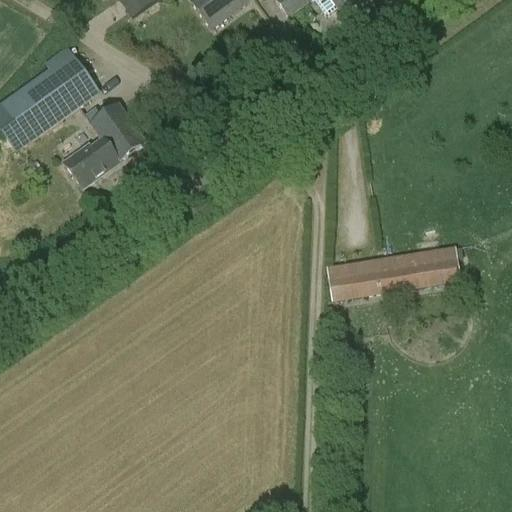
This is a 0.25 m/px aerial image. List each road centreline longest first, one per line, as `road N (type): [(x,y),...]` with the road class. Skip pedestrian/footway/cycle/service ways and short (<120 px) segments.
road 1 (track): [(300,511),(318,201),(289,164),(250,139)]
road 2 (unclassified): [(0,315),(250,139)]
road 3 (unclassified): [(250,139),(20,0)]
road 4 (unclassified): [(250,139),(455,0)]
